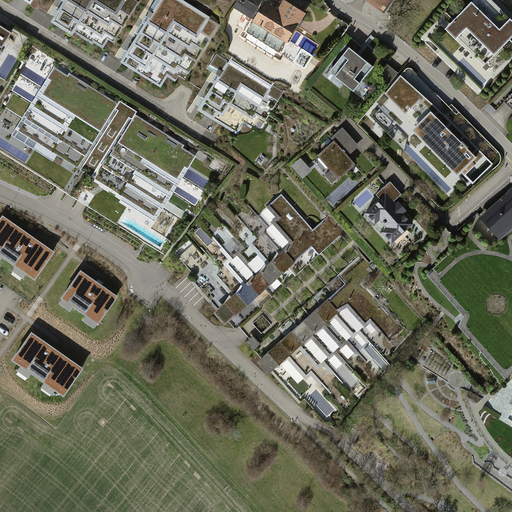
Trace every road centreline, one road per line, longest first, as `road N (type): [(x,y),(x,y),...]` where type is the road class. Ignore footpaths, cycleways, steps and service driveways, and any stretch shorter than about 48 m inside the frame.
road 1 (residential): [(0,187),(136,262),(303,418)]
road 2 (residential): [(337,0),(386,32),(511,154)]
road 3 (residential): [(0,8),(164,112)]
